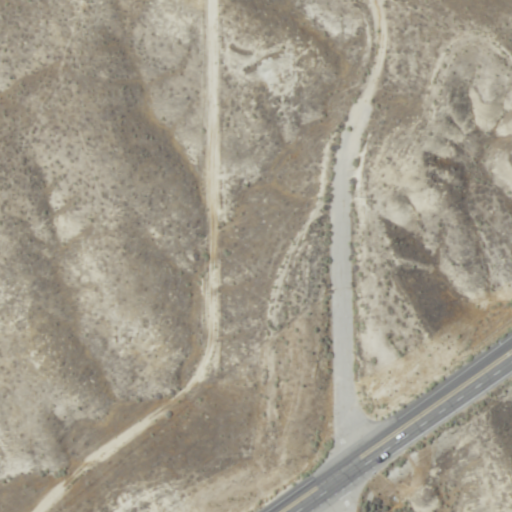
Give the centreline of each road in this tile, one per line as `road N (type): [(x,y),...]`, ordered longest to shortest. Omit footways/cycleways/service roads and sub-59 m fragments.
road 1 (track): [(342,511),(339,183),(359,0)]
road 2 (primary): [(343,470),(511,352)]
